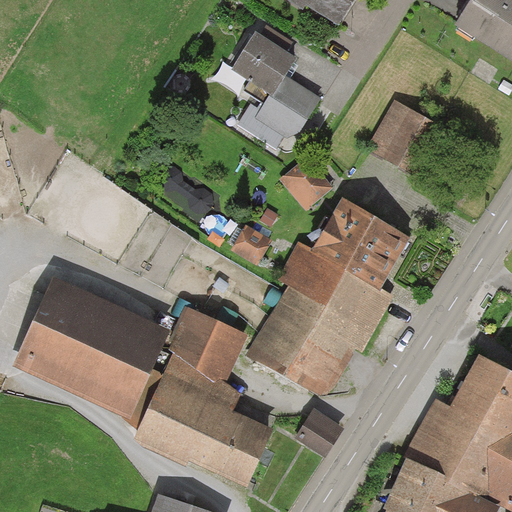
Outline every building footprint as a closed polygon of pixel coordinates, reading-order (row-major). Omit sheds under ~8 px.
[(284,0),(306,13),(308,8),(340,27),(355,0),(284,0)] [(511,0),(473,0),(456,29),(511,62),(511,0)] [(293,142),(321,100),(286,76),(297,59),(258,33),(232,72),(250,84),(246,91),(267,105),(258,119),(293,142)] [(394,99),(369,146),(414,170),(439,123),(394,99)] [(307,156),(280,179),(308,211),(335,188),(307,156)] [(311,253),(379,291),(411,237),(342,198),(311,253)] [(268,209),(261,221),(272,227),(279,215),(268,209)] [(247,226),(232,251),(257,266),(272,240),(247,226)] [(311,253),(298,245),(279,277),(293,285),(252,355),(325,398),(356,346),(363,350),(393,300),(379,291),(311,253)] [(54,280),(14,367),(131,420),(171,332),(54,280)] [(168,351),(176,356),(228,380),(248,338),(185,308),(168,343),(171,345),(168,351)] [(136,442),(143,448),(187,468),(190,462),(216,474),(246,488),(272,432),(235,413),(243,396),(225,387),(228,380),(176,356),(136,442)] [(404,461),(406,462),(445,482),(443,486),(484,505),(486,500),(511,511),(511,374),(480,358),(455,404),(452,410),(436,401),(404,461)] [(312,411),(295,439),(325,458),(343,430),(312,411)] [(388,511),(387,511),(497,511),(498,511),(484,505),(443,486),(445,482),(406,462),(386,511),(388,511)] [(213,511),(159,494),(153,511),(213,511)]
